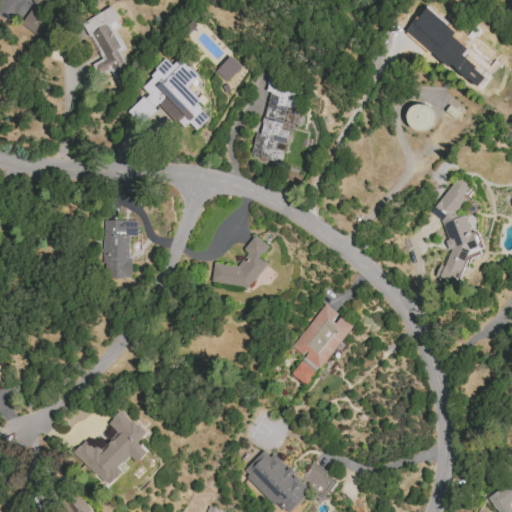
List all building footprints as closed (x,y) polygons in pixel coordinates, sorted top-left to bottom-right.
[(51,18),(32,7),(21,26),(40,37),(51,18)] [(131,69),(110,24),(119,20),(113,8),(77,25),(84,39),(90,36),(101,60),(91,64),(98,78),(110,72),(113,78),(131,69)] [(240,67),(229,56),(215,71),(226,82),(240,67)] [(140,87),(146,92),(128,113),(142,126),(159,106),(184,129),(189,123),(197,130),(211,114),(185,91),(199,75),(179,58),(172,65),(165,59),(140,87)] [(249,155),(280,162),(283,147),(285,147),(288,130),(284,129),(295,82),(269,75),(265,91),(269,92),(259,134),(255,133),(249,155)] [(433,123),(426,103),(404,110),(411,131),(433,123)] [(455,287),(467,256),(481,251),(474,233),(470,232),(464,215),(455,219),(463,197),(463,198),(467,189),(465,182),(451,177),(435,216),(440,217),(447,238),(446,242),(450,252),(445,264),(439,266),(434,278),(455,287)] [(138,221),(103,220),(102,278),(130,278),(130,236),(138,236),(138,221)] [(237,267),(213,263),(210,282),(249,288),(267,264),(260,258),(269,246),(255,235),(244,250),(247,253),(237,267)] [(292,348),(304,357),(292,374),(309,386),(352,325),(337,315),(338,313),(323,303),(292,348)] [(73,452),(106,487),(123,471),(118,467),(130,456),(137,463),(147,453),(137,442),(145,434),(122,410),(108,423),(117,433),(98,451),(87,439),(73,452)] [(283,511),(290,511),(309,492),(319,502),(336,483),(315,463),(300,480),(287,468),(286,469),(264,449),(241,473),(283,511)] [(485,497),(495,511),(511,511),(511,504),(511,503),(511,502),(511,488),(508,482),(485,497)] [(92,511),(93,511),(92,511),(90,511),(77,493),(56,508),(59,511),(92,511)]
